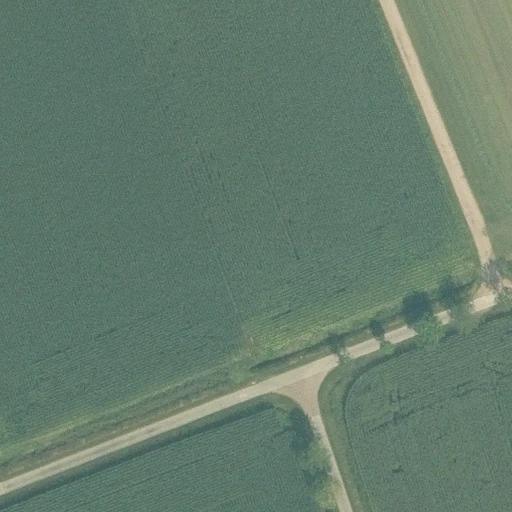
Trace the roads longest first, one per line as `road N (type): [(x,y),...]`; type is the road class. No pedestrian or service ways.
road 1 (unclassified): [(0,495),(299,381)]
road 2 (track): [(384,0),(501,293)]
road 3 (unclassified): [(299,381),(511,289)]
road 4 (unclassified): [(299,381),(344,511)]
